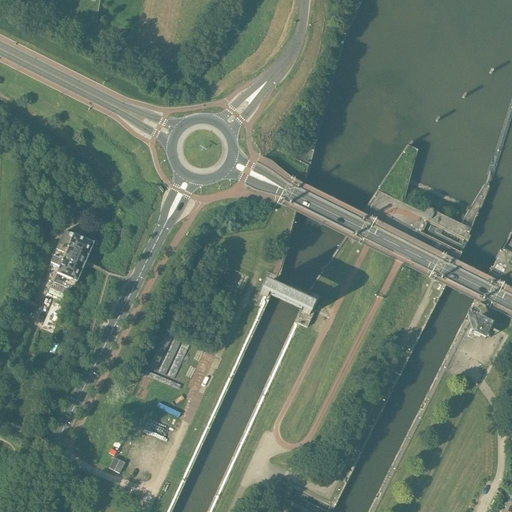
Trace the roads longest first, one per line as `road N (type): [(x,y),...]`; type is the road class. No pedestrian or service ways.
road 1 (tertiary): [(21,511),(158,236)]
road 2 (tertiary): [(511,303),(285,190)]
road 3 (tertiary): [(110,103),(0,48)]
